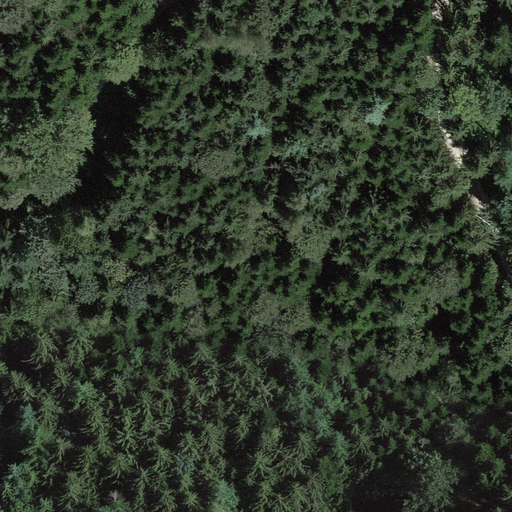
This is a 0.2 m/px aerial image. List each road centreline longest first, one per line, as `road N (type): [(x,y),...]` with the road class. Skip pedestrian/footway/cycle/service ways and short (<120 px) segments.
road 1 (track): [(444,0),(433,45),(436,83),(511,265)]
road 2 (track): [(0,204),(50,162),(164,0)]
